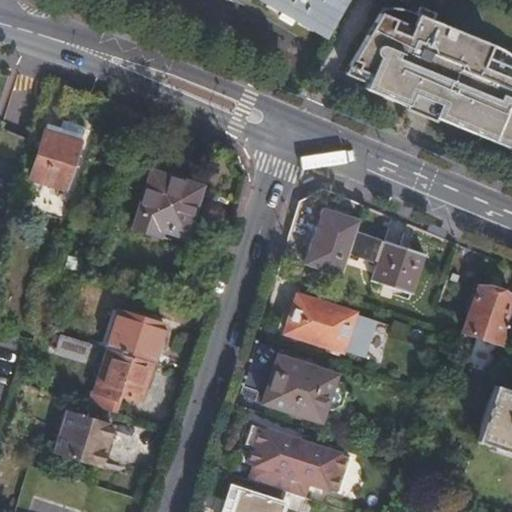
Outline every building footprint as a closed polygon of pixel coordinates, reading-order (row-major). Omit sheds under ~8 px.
[(261,0),(309,27),(324,35),(343,0),(261,0)] [(511,70),(487,60),(491,47),(417,19),(412,30),(379,16),(351,70),(370,79),(368,84),(409,100),(405,109),(435,122),(439,113),(511,142),(511,145),(510,152),(511,152),(511,70)] [(79,91),(63,86),(56,111),(61,122),(62,120),(84,127),(84,129),(96,132),(107,98),(79,91)] [(119,170),(137,112),(107,98),(96,132),(88,160),(119,170)] [(46,124),(44,131),(31,178),(66,189),(80,141),(84,129),(84,127),(62,120),(61,122),(60,127),(46,124)] [(157,228),(184,237),(201,186),(150,170),(132,228),(154,235),(157,228)] [(355,231),(358,219),(321,207),(304,262),(341,274),(347,254),(355,231)] [(424,253),(355,231),(347,254),(376,263),(371,280),(411,293),(424,253)] [(504,321),(511,296),(477,284),(462,330),(500,342),(508,322),(504,321)] [(284,331),(341,349),(352,313),(295,295),(284,331)] [(107,349),(151,363),(163,323),(119,309),(107,349)] [(459,333),(466,314),(463,314),(456,311),(450,331),(459,333)] [(68,337),(64,350),(87,357),(90,344),(68,337)] [(90,405),(110,412),(115,393),(139,400),(151,363),(107,349),(90,405)] [(262,400),(318,419),(332,375),(276,356),(262,400)] [(456,494),(511,511),(511,391),(493,384),(456,494)] [(53,452),(99,466),(111,425),(65,411),(53,452)] [(284,474),(279,489),(305,498),(310,483),(339,492),(351,457),(250,425),(244,443),(253,446),(247,462),(254,465),(284,474)] [(249,479),(249,480),(279,489),(284,474),(254,465),(249,479)] [(227,511),(279,511),(282,503),(236,488),(227,511)]
